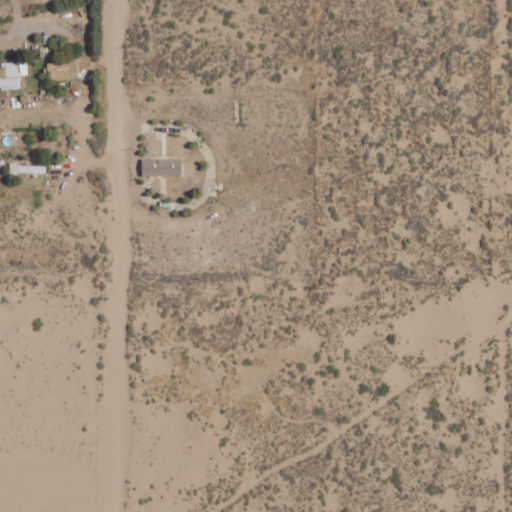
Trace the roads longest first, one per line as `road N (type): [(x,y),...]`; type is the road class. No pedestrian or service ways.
road 1 (residential): [(115,0),(115,511)]
road 2 (track): [(511,311),(200,511)]
road 3 (track): [(499,511),(501,319)]
